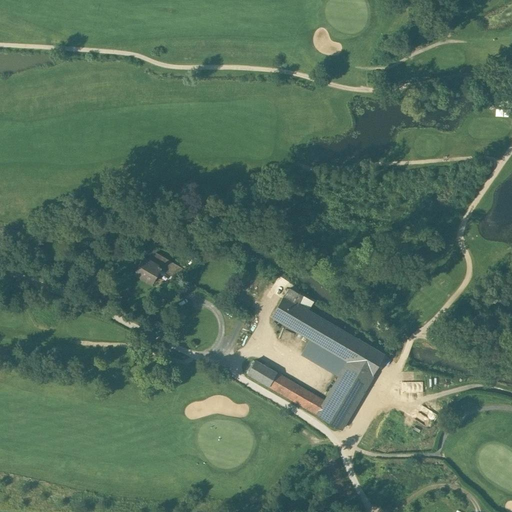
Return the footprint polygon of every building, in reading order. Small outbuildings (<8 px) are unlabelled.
[(158,254),(153,262),(162,268),(160,270),(178,280),(184,270),(158,254)] [(153,284),(160,270),(162,268),(153,262),(144,258),(135,273),(153,284)] [(258,274),(248,268),(228,302),(255,317),(260,308),(244,299),(258,274)] [(289,289),(285,297),(298,304),(302,297),(289,289)] [(385,355),(298,304),(285,297),(284,296),(272,317),(348,361),(325,402),(255,360),(247,374),(341,429),(385,355)] [(235,345),(243,318),(238,317),(229,343),(235,345)]
